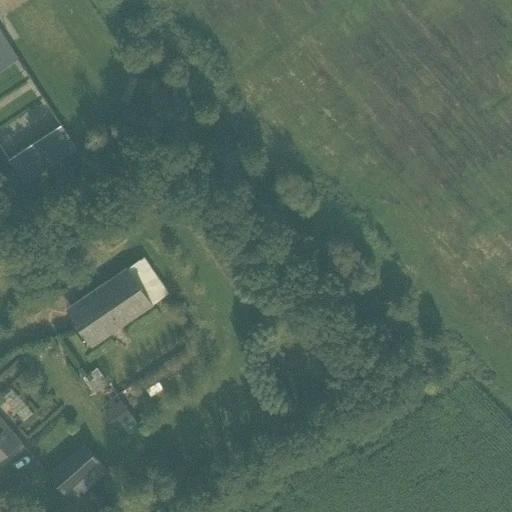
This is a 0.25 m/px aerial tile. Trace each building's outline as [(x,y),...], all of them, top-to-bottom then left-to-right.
[(0,67),(17,57),(0,30),(0,67)] [(75,146),(60,124),(7,159),(22,181),(75,146)] [(91,345),(153,304),(128,267),(87,295),(101,315),(80,329),(91,345)] [(91,390),(106,381),(97,366),(82,375),(91,390)] [(107,402),(112,425),(129,421),(124,398),(107,402)] [(0,457),(1,459),(21,442),(0,417),(0,457)] [(82,435),(46,467),(69,493),(105,462),(82,435)]
